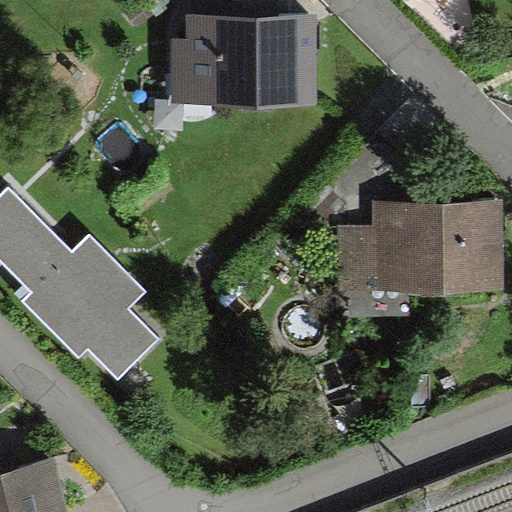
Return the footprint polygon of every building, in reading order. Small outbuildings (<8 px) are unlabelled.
[(242,15),(187,15),(187,40),(172,40),(172,105),(318,104),(317,14),(242,15)] [(73,252),(9,187),(0,196),(0,258),(32,291),(24,300),(80,357),(89,348),(119,379),(159,339),(130,309),(147,291),(91,234),(73,252)] [(429,201),(373,202),(374,225),(375,294),(409,293),(505,291),(503,199),(429,201)] [(375,294),(374,225),(340,226),(342,290),(350,290),(350,318),(410,316),(409,293),(375,294)] [(0,471),(0,511),(67,511),(54,457),(0,471)]
